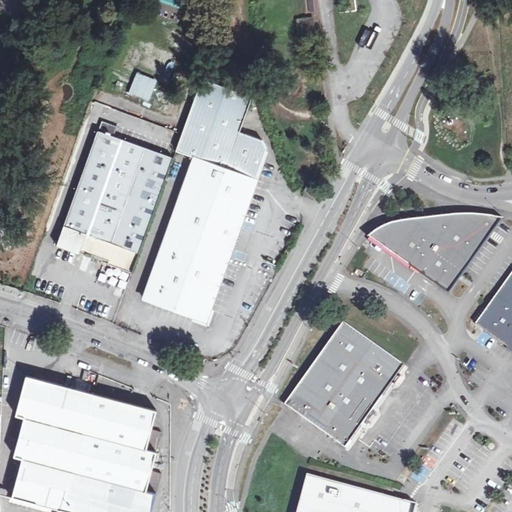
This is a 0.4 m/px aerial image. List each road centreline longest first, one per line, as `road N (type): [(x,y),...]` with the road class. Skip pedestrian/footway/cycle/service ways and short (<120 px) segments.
road 1 (tertiary): [(367,147),(265,337),(220,399)]
road 2 (unclassified): [(319,277),(407,313),(474,407),(511,444)]
road 3 (unclassified): [(220,399),(0,308)]
road 4 (tertiary): [(382,155),(438,42),(445,0)]
road 5 (tertiary): [(441,0),(367,147)]
road 6 (tertiary): [(242,410),(319,277)]
road 7 (tertiary): [(319,277),(382,155)]
